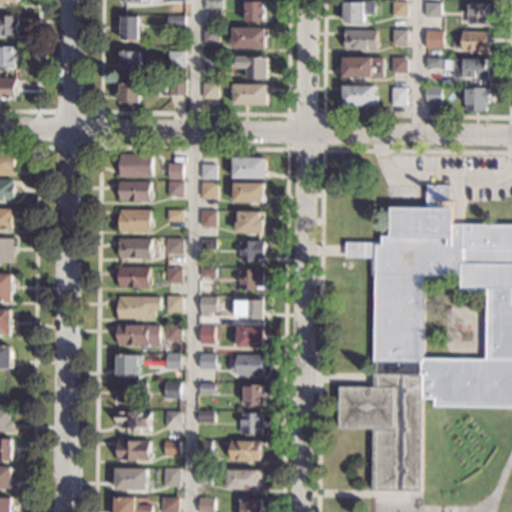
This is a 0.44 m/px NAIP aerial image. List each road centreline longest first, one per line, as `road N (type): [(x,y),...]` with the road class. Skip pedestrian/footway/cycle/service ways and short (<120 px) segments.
road 1 (residential): [(299,511),(308,0)]
road 2 (residential): [(511,133),(0,125)]
road 3 (residential): [(64,511),(70,0)]
